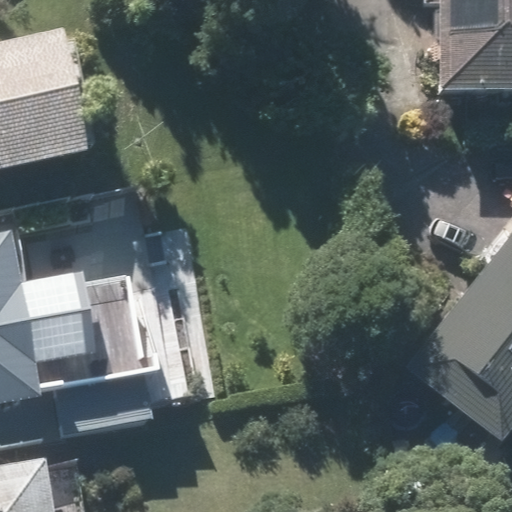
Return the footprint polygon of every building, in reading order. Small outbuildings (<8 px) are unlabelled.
[(511,0),(431,0),(431,109),(511,109),(511,0)] [(0,180),(80,169),(61,36),(0,44),(0,180)] [(511,433),(511,236),(400,379),(496,454),(511,433)] [(52,397),(58,444),(149,432),(146,408),(129,276),(9,291),(3,243),(0,243),(0,419),(25,416),(23,400),(52,397)] [(0,511),(44,511),(40,469),(0,473),(0,511)]
